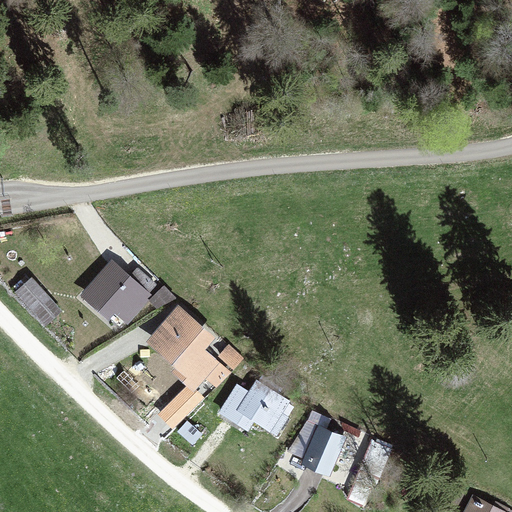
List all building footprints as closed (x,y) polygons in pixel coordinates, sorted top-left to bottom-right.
[(116,264),(88,299),(111,318),(121,318),(132,326),(156,295),(116,264)] [(21,295),(53,331),(70,316),(38,280),(21,295)] [(185,310),(155,349),(182,370),(178,376),(199,392),(224,360),(213,352),(223,338),(185,310)] [(244,388),(227,420),(255,436),(260,427),(283,440),(308,394),(268,373),(257,394),(244,388)] [(191,396),(175,417),(188,426),(203,405),(191,396)] [(323,422),(304,461),(332,474),(351,435),(323,422)] [(188,435),(177,446),(187,455),(198,444),(188,435)] [(367,437),(352,471),(387,486),(402,452),(367,437)] [(511,511),(481,497),(474,511),(511,511)]
